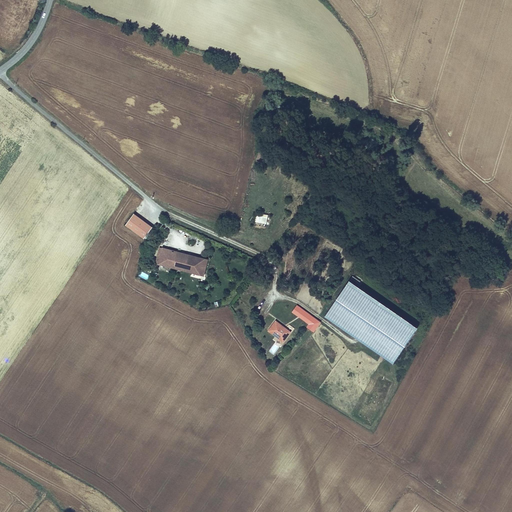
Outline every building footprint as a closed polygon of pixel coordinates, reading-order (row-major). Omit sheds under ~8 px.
[(255,222),(267,224),(268,215),(257,213),(255,222)] [(153,228),(134,214),(126,227),(144,240),(153,228)] [(162,248),(160,248),(156,263),(158,264),(158,265),(205,277),(209,260),(162,248)] [(148,275),(147,278),(156,280),(158,272),(144,268),(142,273),(148,275)] [(418,329),(350,282),(325,319),(393,365),(418,329)] [(186,288),(184,291),(196,298),(198,295),(186,288)] [(307,328),(314,333),(321,323),(298,306),(293,313),(309,325),(307,328)] [(268,331),(284,343),(292,332),(276,321),(268,331)]
